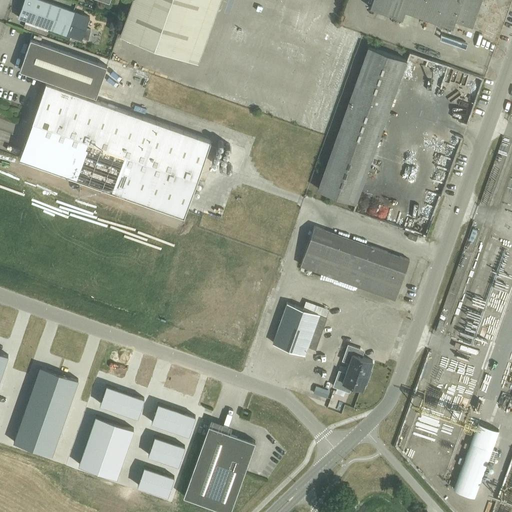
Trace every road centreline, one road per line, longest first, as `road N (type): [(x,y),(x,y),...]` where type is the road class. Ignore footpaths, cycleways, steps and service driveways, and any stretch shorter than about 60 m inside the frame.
road 1 (tertiary): [(363,428),(391,399),(511,57)]
road 2 (unclassified): [(338,453),(286,398),(0,294)]
road 3 (unknown): [(511,57),(401,27),(358,11),(352,0)]
